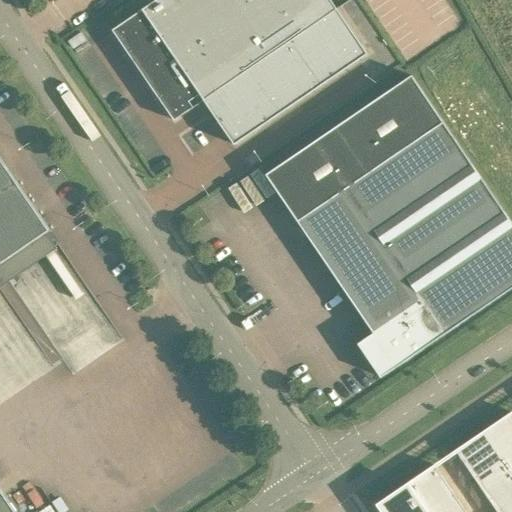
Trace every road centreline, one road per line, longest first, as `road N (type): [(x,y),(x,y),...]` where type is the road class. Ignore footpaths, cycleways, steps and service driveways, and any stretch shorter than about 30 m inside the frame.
road 1 (unclassified): [(317,477),(0,13)]
road 2 (unclassified): [(317,477),(511,341)]
